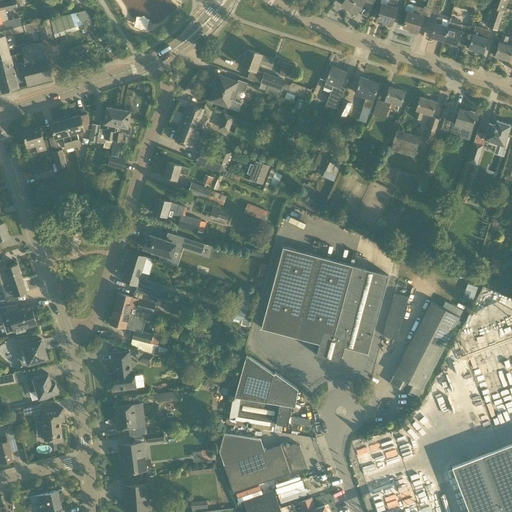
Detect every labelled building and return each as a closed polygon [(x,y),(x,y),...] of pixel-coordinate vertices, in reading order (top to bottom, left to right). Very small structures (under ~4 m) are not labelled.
[(0,31),(22,26),(19,17),(8,20),(6,10),(17,7),(15,0),(0,3),(0,31)] [(369,8),(373,0),(344,0),(341,5),(356,14),(362,3),(369,8)] [(391,25),(394,15),(396,8),(398,1),(395,0),(388,0),(387,5),(382,4),(377,19),(383,21),(383,22),(391,25)] [(433,9),(435,0),(427,0),(426,7),(432,8),(433,9)] [(432,8),(431,12),(438,15),(441,3),(438,2),(438,0),(435,0),(433,9),(432,8)] [(463,0),(463,1),(469,3),(466,10),(475,13),(480,0),(463,0)] [(508,0),(491,0),(489,7),(494,9),(487,27),(497,30),(503,12),(504,12),(508,0)] [(408,30),(417,32),(422,16),(421,16),(423,8),(415,6),(410,4),(408,5),(406,6),(404,10),(408,11),(403,27),(409,29),(408,30)] [(76,12),(75,13),(84,26),(92,20),(85,11),(76,12)] [(449,21),(442,19),(437,17),(435,23),(430,37),(443,40),(449,21)] [(39,31),(41,40),(55,37),(50,18),(37,21),(39,31)] [(443,40),(456,44),(460,31),(462,24),(459,24),(460,21),(450,18),(449,21),(443,40)] [(0,57),(12,54),(10,47),(15,46),(12,35),(25,31),(26,34),(39,31),(37,21),(23,25),(22,26),(0,31),(0,57)] [(468,48),(483,53),(490,31),(475,26),(473,34),(472,34),(468,48)] [(509,61),(511,51),(511,45),(506,44),(508,37),(503,35),(500,43),(499,42),(494,56),(509,61)] [(22,47),(25,60),(31,84),(52,78),(43,42),(22,47)] [(271,67),(274,59),(261,55),(262,54),(247,49),(241,66),(250,69),(256,71),(259,63),(271,67)] [(25,60),(17,62),(15,54),(12,54),(0,57),(0,85),(1,91),(31,84),(25,60)] [(76,58),(62,62),(63,69),(78,66),(76,58)] [(291,79),(295,66),(286,63),(285,67),(282,66),(279,75),(291,79)] [(325,81),(323,87),(331,90),(325,105),(334,108),(339,110),(343,101),(342,100),(342,98),(346,89),(346,88),(345,89),(340,86),(346,72),(339,70),(339,71),(331,68),(327,77),(325,81)] [(267,85),(281,91),(308,100),(311,90),(291,83),(289,85),(284,83),(285,81),(264,73),(261,82),(267,85)] [(239,90),(245,91),(248,83),(238,79),(237,82),(219,75),(215,84),(218,85),(215,92),(213,91),(209,101),(229,108),(229,107),(238,110),(240,102),(235,100),(239,90)] [(373,98),(375,93),(378,83),(361,78),(358,87),(356,93),(366,96),(362,106),(370,109),(374,98),(373,98)] [(281,91),(267,85),(264,93),(279,98),(281,91)] [(385,118),(391,102),(400,105),(404,92),(389,87),(385,100),(385,102),(377,99),(373,114),(385,118)] [(432,115),(436,102),(420,97),(416,110),(414,118),(420,119),(422,112),(432,115)] [(339,110),(337,114),(344,118),(351,104),(344,100),(343,100),(343,101),(339,110)] [(182,122),(203,130),(208,118),(201,116),(203,109),(189,103),(182,122)] [(118,109),(107,107),(104,123),(108,124),(107,130),(99,129),(100,125),(92,124),(88,140),(104,143),(103,148),(108,149),(109,146),(112,146),(113,141),(118,109)] [(112,149),(111,155),(118,157),(121,142),(122,134),(130,135),(131,127),(127,126),(130,111),(118,109),(113,141),(112,149)] [(442,123),(440,129),(448,132),(448,133),(469,140),(472,129),(470,129),(472,124),(475,114),(459,109),(457,117),(445,113),(442,123)] [(217,129),(228,132),(233,116),(223,112),(217,129)] [(67,119),(75,146),(80,145),(77,133),(88,130),(89,121),(87,114),(80,116),(80,115),(67,119)] [(430,146),(432,141),(435,131),(438,119),(431,117),(424,138),(426,139),(424,145),(430,146)] [(51,123),(55,137),(55,139),(56,139),(63,137),(66,149),(75,146),(67,119),(51,123)] [(495,125),(489,123),(484,140),(489,142),(488,143),(497,146),(498,144),(507,146),(509,137),(507,137),(510,125),(497,121),(495,125)] [(182,122),(174,141),(189,147),(189,146),(195,148),(200,134),(198,133),(199,131),(203,132),(203,130),(182,122)] [(45,149),(42,136),(39,127),(23,131),(27,147),(36,144),(38,151),(45,149)] [(396,130),(390,150),(414,158),(420,137),(396,130)] [(59,150),(56,139),(55,139),(55,137),(49,138),(51,148),(53,152),(57,168),(58,168),(59,175),(69,173),(67,166),(62,149),(59,150)] [(477,165),(484,145),(474,142),(468,162),(477,165)] [(217,157),(199,150),(196,160),(197,160),(195,164),(216,173),(227,177),(228,173),(225,172),(233,152),(221,147),(219,153),(220,153),(220,155),(218,155),(217,157)] [(110,155),(107,165),(122,169),(125,159),(118,157),(111,155),(110,155)] [(332,157),(325,171),(336,176),(342,162),(332,157)] [(425,157),(421,168),(423,169),(421,175),(427,177),(429,171),(431,172),(435,160),(425,157)] [(180,165),(178,165),(168,162),(164,176),(176,180),(178,173),(187,176),(189,169),(180,166),(180,165)] [(258,162),(251,180),(263,184),(270,166),(258,162)] [(36,178),(46,176),(54,173),(52,164),(43,166),(33,169),(36,178)] [(270,183),(270,184),(277,186),(282,175),(275,172),(272,179),(270,183)] [(215,174),(210,187),(217,190),(223,176),(215,174)] [(205,175),(202,183),(210,186),(213,178),(205,175)] [(226,196),(211,190),(192,183),(188,192),(207,199),(223,205),(226,196)] [(171,202),(157,198),(153,213),(166,216),(180,220),(178,227),(197,232),(197,231),(203,233),(206,222),(200,221),(182,216),(183,213),(185,206),(171,202)] [(269,212),(247,203),(244,212),(265,221),(269,212)] [(213,207),(209,218),(216,221),(217,220),(225,223),(227,218),(219,215),(221,210),(213,207)] [(0,240),(9,237),(4,222),(0,223),(0,240)] [(146,239),(143,248),(152,251),(151,254),(160,257),(159,260),(169,263),(176,244),(150,235),(148,240),(146,239)] [(184,238),(181,248),(202,254),(205,245),(184,238)] [(367,353),(370,343),(388,276),(352,266),(318,256),(283,247),(261,328),(319,344),(316,355),(340,362),(344,347),(367,353)] [(146,257),(140,255),(130,252),(121,281),(137,286),(138,282),(146,257)] [(0,266),(0,281),(1,285),(2,284),(22,278),(17,264),(8,267),(5,268),(4,265),(0,266)] [(27,292),(22,278),(2,284),(6,297),(13,294),(14,296),(27,292)] [(137,286),(135,290),(144,293),(147,285),(138,282),(137,286)] [(474,297),(478,287),(467,283),(464,293),(474,297)] [(157,298),(163,300),(166,290),(154,286),(150,295),(157,298)] [(228,320),(248,324),(255,292),(236,288),(228,320)] [(118,293),(113,310),(136,316),(138,309),(145,312),(153,313),(157,298),(150,295),(144,293),(135,290),(133,297),(118,293)] [(397,340),(408,297),(394,293),(382,336),(397,340)] [(418,398),(422,389),(459,317),(430,302),(389,383),(400,389),(401,388),(408,391),(407,393),(418,398)] [(0,306),(0,314),(3,326),(11,324),(13,332),(15,331),(16,334),(25,331),(24,328),(37,324),(36,322),(38,321),(36,315),(34,316),(31,307),(29,308),(29,307),(19,310),(17,304),(0,306)] [(113,310),(109,324),(119,327),(130,330),(132,330),(135,330),(137,330),(141,318),(138,317),(136,316),(113,310)] [(151,344),(153,334),(137,330),(135,330),(132,339),(151,344)] [(34,337),(15,340),(19,354),(20,354),(24,352),(28,364),(27,365),(46,361),(45,361),(44,361),(44,360),(48,359),(46,353),(41,339),(36,341),(34,337)] [(113,373),(110,374),(110,379),(112,391),(122,390),(126,390),(126,392),(136,391),(136,388),(136,387),(144,386),(143,375),(134,376),(134,371),(132,371),(129,351),(122,352),(112,353),(115,373),(113,373)] [(153,355),(141,351),(138,361),(150,364),(153,355)] [(246,354),(234,396),(240,397),(236,416),(278,424),(288,425),(288,424),(293,425),(295,423),(309,426),(310,419),(289,416),(292,402),(287,401),(297,388),(275,372),(273,373),(246,354)] [(13,374),(0,376),(0,383),(14,381),(13,374)] [(43,374),(25,379),(29,392),(36,390),(39,398),(40,398),(41,400),(49,397),(48,396),(58,392),(55,383),(51,384),(48,374),(44,375),(43,374)] [(208,374),(203,385),(208,388),(210,383),(218,387),(221,381),(208,374)] [(177,391),(156,393),(157,402),(178,399),(177,391)] [(117,429),(127,428),(142,426),(141,418),(135,419),(133,404),(116,407),(118,419),(116,420),(117,429)] [(16,417),(24,415),(30,413),(29,407),(23,408),(22,407),(14,409),(16,417)] [(63,408),(53,409),(42,410),(44,441),(53,440),(53,443),(62,442),(60,421),(64,421),(63,408)] [(141,434),(153,432),(152,423),(147,424),(148,426),(140,427),(141,434)] [(16,447),(14,437),(10,424),(0,426),(0,437),(1,442),(0,441),(0,462),(12,460),(10,448),(16,447)] [(164,441),(163,432),(147,434),(148,443),(164,441)] [(264,451),(260,439),(224,433),(219,451),(233,492),(305,467),(300,452),(301,451),(299,445),(292,444),(288,445),(287,442),(280,444),(280,445),(264,451)] [(129,444),(119,445),(120,456),(122,473),(125,473),(135,471),(146,470),(146,469),(151,468),(150,458),(145,459),(143,442),(129,444)] [(511,511),(511,443),(452,467),(469,511),(511,511)] [(211,462),(210,449),(199,449),(199,463),(211,462)] [(423,511),(424,511),(423,509),(412,492),(411,489),(415,487),(419,493),(426,489),(421,490),(419,481),(412,471),(414,479),(409,482),(407,475),(397,481),(402,480),(395,485),(392,481),(391,477),(367,483),(372,504),(374,506),(375,511),(423,511)] [(134,485),(124,486),(125,499),(125,511),(146,511),(145,492),(150,492),(150,484),(134,485)] [(41,511),(40,511),(66,511),(67,511),(67,510),(66,509),(66,508),(65,508),(65,507),(64,507),(63,506),(62,506),(60,501),(65,500),(62,489),(55,491),(38,495),(40,505),(41,511)] [(281,511),(274,490),(236,503),(239,511),(281,511)] [(326,511),(324,505),(315,509),(311,497),(299,502),(302,511),(326,511)] [(207,501),(191,502),(191,509),(207,508),(207,501)]
